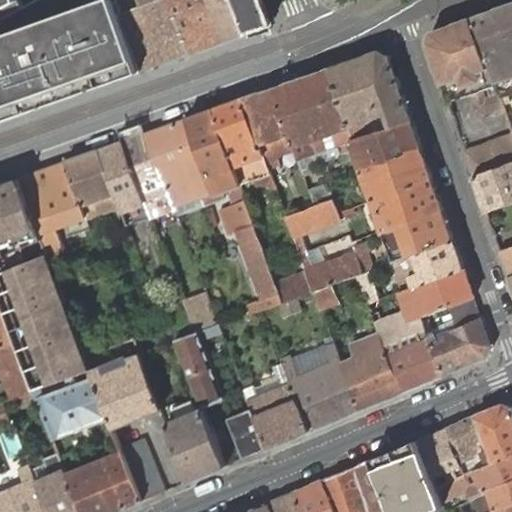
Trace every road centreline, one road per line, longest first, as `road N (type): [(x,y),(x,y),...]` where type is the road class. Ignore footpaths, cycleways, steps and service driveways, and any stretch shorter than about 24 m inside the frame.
road 1 (residential): [(182,511),(511,373)]
road 2 (residential): [(397,15),(511,341)]
road 3 (residential): [(0,158),(315,45)]
